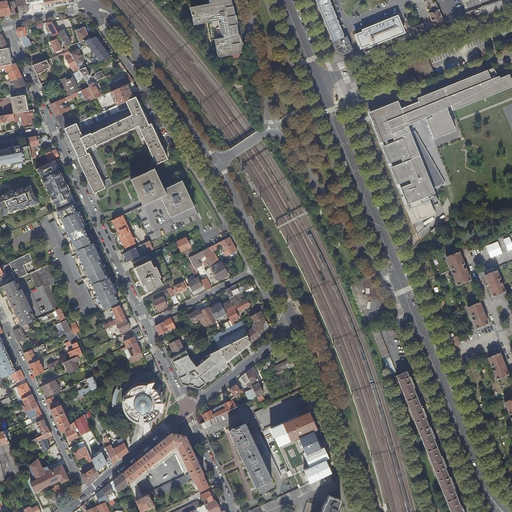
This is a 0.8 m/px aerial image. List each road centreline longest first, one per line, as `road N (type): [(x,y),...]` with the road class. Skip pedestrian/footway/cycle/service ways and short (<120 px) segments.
road 1 (residential): [(88,7),(202,178),(251,271)]
road 2 (primary): [(401,287),(317,83)]
road 3 (primary): [(484,488),(401,287)]
road 4 (residential): [(145,324),(53,127)]
road 5 (residential): [(270,128),(282,132),(378,279),(401,287)]
road 6 (residential): [(317,83),(511,15)]
road 7 (residential): [(217,162),(115,20),(88,7)]
road 8 (residential): [(0,314),(85,493)]
road 9 (residential): [(288,331),(366,511)]
road 10 (residential): [(231,508),(276,492),(281,473),(246,414),(198,436)]
road 11 (residential): [(288,331),(286,300),(217,162)]
road 12 (residential): [(244,0),(270,128)]
road 13 (residential): [(85,493),(186,411)]
road 14 (residential): [(186,411),(288,331)]
